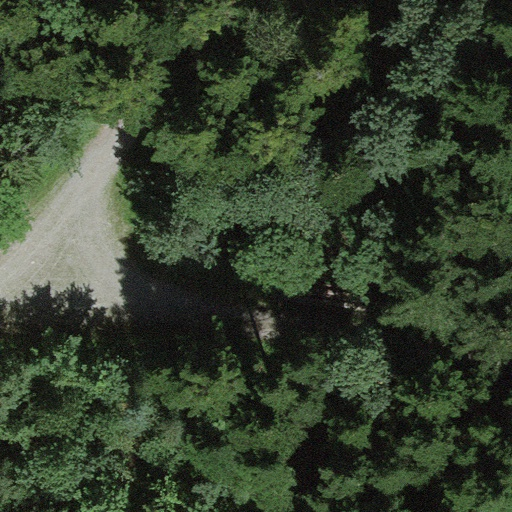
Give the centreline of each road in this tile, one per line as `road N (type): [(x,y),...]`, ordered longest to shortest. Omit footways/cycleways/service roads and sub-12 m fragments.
road 1 (track): [(511,370),(49,295),(0,275)]
road 2 (track): [(256,0),(0,249)]
